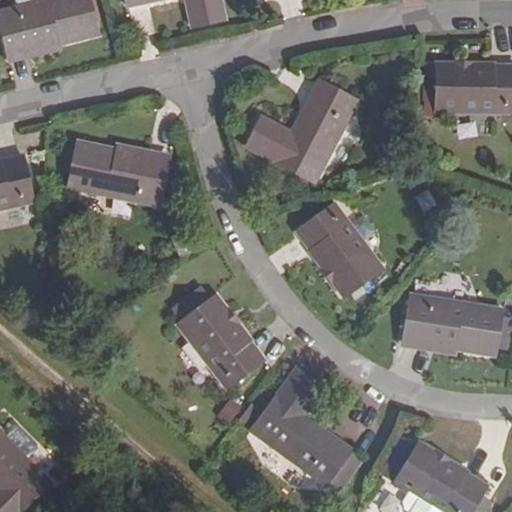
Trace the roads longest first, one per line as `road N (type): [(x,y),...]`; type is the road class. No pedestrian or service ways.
road 1 (residential): [(511,413),(428,404),(366,380),(287,320),(239,249),(185,70)]
road 2 (residential): [(185,70),(349,30),(511,18)]
road 3 (track): [(224,511),(0,328)]
road 4 (residential): [(0,113),(185,70)]
